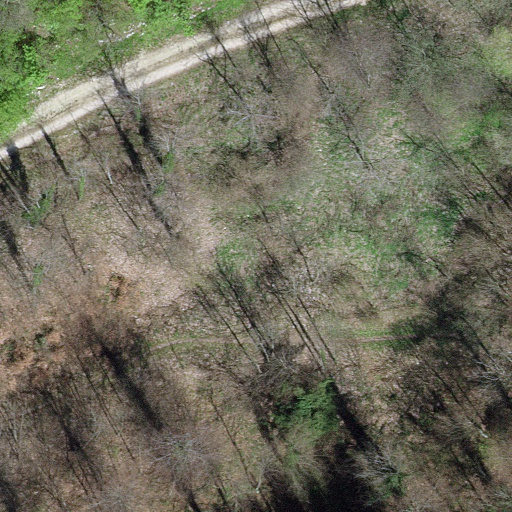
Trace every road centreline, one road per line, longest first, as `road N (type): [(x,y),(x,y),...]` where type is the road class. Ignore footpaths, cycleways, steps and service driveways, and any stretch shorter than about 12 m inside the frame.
road 1 (track): [(511,466),(493,434),(511,389),(494,350),(448,312),(315,339),(204,343),(125,369),(0,427)]
road 2 (track): [(0,145),(188,44),(321,0)]
